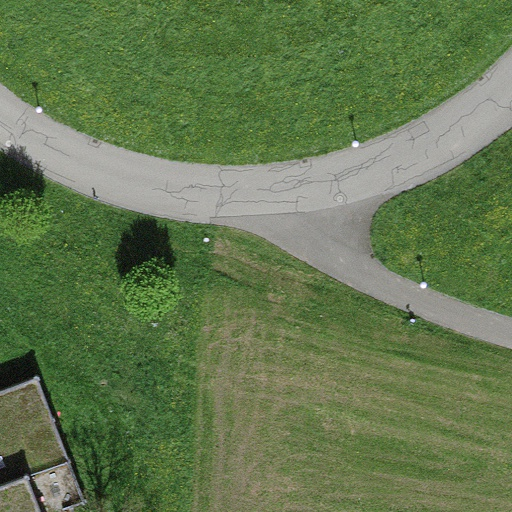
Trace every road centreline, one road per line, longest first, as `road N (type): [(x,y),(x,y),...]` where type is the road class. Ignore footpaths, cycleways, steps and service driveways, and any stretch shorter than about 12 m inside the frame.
road 1 (residential): [(0,112),(75,160),(124,178),(183,191),(290,188)]
road 2 (residential): [(511,330),(367,277),(319,242),(290,188)]
road 3 (residential): [(290,188),(398,159),(475,116),(511,84)]
